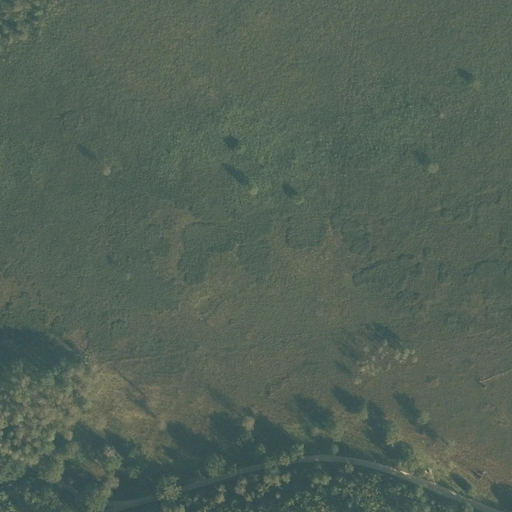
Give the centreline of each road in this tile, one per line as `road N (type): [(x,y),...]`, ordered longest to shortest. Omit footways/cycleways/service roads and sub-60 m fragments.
road 1 (track): [(492,511),(342,459),(285,461),(118,509)]
road 2 (track): [(118,509),(0,450)]
